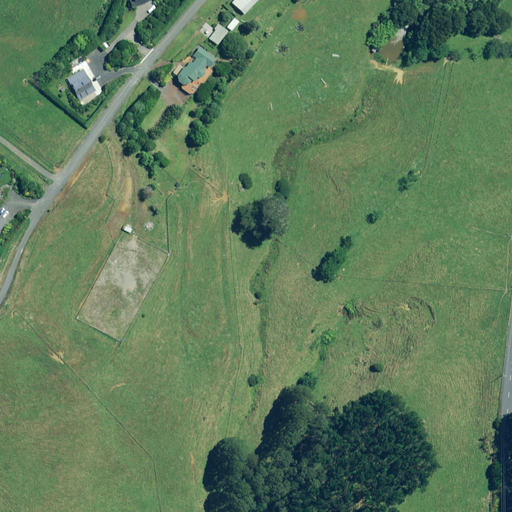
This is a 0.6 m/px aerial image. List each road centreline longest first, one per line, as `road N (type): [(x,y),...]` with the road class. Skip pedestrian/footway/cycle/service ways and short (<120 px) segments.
road 1 (residential): [(0,296),(37,213),(200,0)]
road 2 (unclassified): [(508,511),(511,349)]
